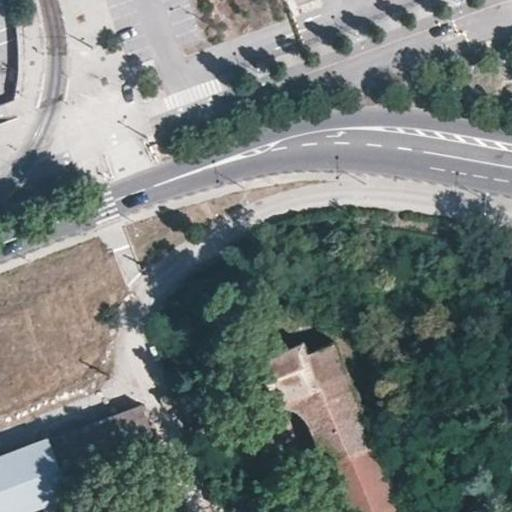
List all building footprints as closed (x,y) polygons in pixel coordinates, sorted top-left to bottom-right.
[(511,324),(510,311),(482,314),(482,327),(511,324)] [(323,462),(371,443),(333,343),(307,352),(303,342),(257,360),(273,404),(293,408),(306,417),(309,426),(323,462)] [(218,374),(174,391),(184,418),(228,402),(218,374)] [(48,440),(64,483),(156,447),(140,405),(48,440)] [(50,511),(53,496),(58,488),(64,483),(48,440),(47,438),(1,455),(5,465),(0,466),(0,511),(50,511)] [(385,479),(371,443),(323,462),(336,498),(332,500),(336,511),(400,511),(388,478),(385,479)]
